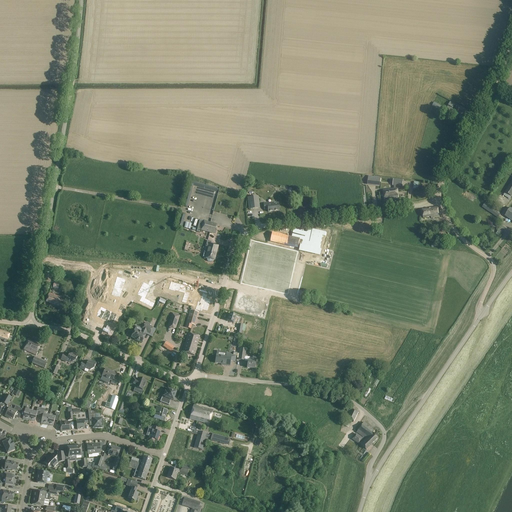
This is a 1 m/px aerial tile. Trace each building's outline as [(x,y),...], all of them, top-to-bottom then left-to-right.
[(455,104),(450,102),(446,109),(434,102),(432,106),(452,117),(453,116),(449,114),(455,104)] [(467,111),(457,106),(455,109),(458,111),(457,112),(464,116),(467,111)] [(369,177),(368,184),(379,185),(380,178),(369,177)] [(394,189),(383,190),(384,201),(391,200),(391,199),(398,198),(397,189),(396,189),(395,186),(402,187),(403,181),(393,180),(393,185),(394,186),(394,189)] [(256,201),(255,197),(248,198),(250,209),(253,209),(253,208),(259,207),(258,200),(256,201)] [(273,205),(273,203),(267,204),(268,205),(266,205),(266,204),(263,204),(264,210),(268,209),(268,212),(279,211),(278,204),(273,205)] [(496,211),(485,203),(482,207),(490,213),(497,218),(500,215),(495,212),(496,211)] [(440,217),(438,207),(422,210),(423,218),(431,217),(431,218),(440,217)] [(203,222),(200,221),(198,229),(215,234),(217,225),(203,221),(203,222)] [(443,232),(443,229),(438,229),(439,234),(438,235),(440,244),(445,243),(444,241),(446,240),(445,232),(443,232)] [(286,244),(298,247),(298,246),(301,246),(301,247),(301,249),(306,250),(306,249),(307,249),(309,239),(303,238),(303,240),(300,239),(288,236),(286,244)] [(206,247),(204,252),(207,253),(205,258),(207,259),(207,260),(207,261),(208,262),(210,262),(211,262),(212,261),(212,260),(214,260),(217,246),(211,244),(209,243),(208,248),(206,247)] [(117,277),(114,287),(123,289),(126,280),(117,277)] [(143,282),(140,289),(148,293),(154,281),(150,281),(148,285),(143,282)] [(171,282),(168,289),(179,292),(181,285),(171,282)] [(181,285),(179,292),(184,294),(181,302),(185,304),(186,304),(189,293),(185,292),(187,287),(181,285)] [(114,287),(111,295),(120,298),(123,289),(114,287)] [(140,289),(137,295),(141,297),(139,301),(149,306),(151,302),(145,299),(148,293),(140,289)] [(60,297),(49,293),(46,302),(65,308),(67,301),(59,298),(60,297)] [(199,303),(209,306),(211,300),(206,299),(207,295),(207,296),(208,295),(202,294),(199,303)] [(197,302),(195,310),(202,312),(202,310),(207,312),(209,306),(199,303),(197,302)] [(100,309),(96,317),(105,321),(108,312),(100,309)] [(190,310),(186,323),(195,326),(199,313),(190,310)] [(108,312),(105,321),(113,324),(117,316),(108,312)] [(180,316),(172,313),(168,326),(169,328),(174,330),(176,329),(180,316)] [(238,321),(235,320),(236,316),(230,314),(228,321),(237,324),(238,321)] [(133,333),(131,337),(135,339),(135,340),(142,343),(144,339),(146,334),(149,335),(153,328),(145,324),(141,331),(135,329),(133,333)] [(10,333),(0,330),(0,339),(7,341),(8,338),(10,333)] [(186,342),(191,343),(197,345),(200,336),(188,333),(186,342)] [(41,346),(28,340),(26,344),(23,349),(37,355),(39,350),(41,346)] [(197,345),(191,343),(186,342),(184,348),(183,352),(194,356),(196,349),(197,345)] [(172,346),(167,343),(162,351),(167,354),(172,346)] [(215,363),(224,364),(225,365),(224,366),(230,366),(231,355),(231,354),(226,354),(226,353),(217,351),(216,356),(215,363)] [(61,360),(66,362),(67,361),(71,362),(72,362),(75,361),(76,360),(78,356),(73,354),(69,356),(68,356),(64,354),(61,360)] [(47,363),(34,357),(32,364),(44,369),(47,363)] [(256,358),(244,357),(244,360),(239,359),(238,360),(248,361),(247,368),(255,369),(256,358)] [(96,364),(91,362),(87,364),(82,362),(79,368),(84,370),(84,371),(87,373),(88,370),(89,370),(90,370),(94,369),(94,368),(96,364)] [(59,368),(54,366),(51,373),(56,375),(59,368)] [(102,376),(100,380),(108,384),(110,380),(112,381),(111,383),(115,385),(116,383),(119,379),(114,377),(116,374),(106,369),(104,373),(102,376)] [(141,380),(139,379),(138,378),(138,379),(137,380),(133,378),(131,385),(135,386),(135,388),(142,390),(144,386),(145,386),(146,382),(141,380)] [(173,400),(174,397),(175,396),(176,394),(176,393),(175,392),(173,391),(168,390),(167,393),(163,391),(161,396),(162,396),(160,402),(169,405),(171,400),(173,400)] [(11,398),(6,395),(1,403),(2,403),(0,405),(0,404),(0,412),(3,406),(4,404),(7,406),(11,398)] [(115,411),(119,399),(113,397),(110,405),(107,404),(106,408),(115,411)] [(384,416),(390,406),(384,402),(378,412),(384,416)] [(157,406),(153,405),(150,404),(148,404),(147,408),(153,409),(153,412),(155,413),(154,419),(164,422),(167,411),(157,408),(157,406)] [(22,409),(16,406),(13,410),(9,408),(5,415),(5,416),(9,419),(10,418),(11,418),(11,417),(14,418),(17,413),(20,415),(22,409)] [(213,411),(193,406),(190,419),(209,425),(213,411)] [(358,412),(349,407),(344,416),(354,421),(358,412)] [(24,414),(23,419),(29,420),(31,411),(31,410),(28,409),(28,410),(25,409),(24,414)] [(41,411),(40,413),(43,414),(42,418),(41,423),(47,425),(49,416),(49,415),(46,414),(46,412),(45,412),(45,410),(41,409),(41,411)] [(95,413),(88,410),(88,414),(89,421),(92,421),(93,428),(103,428),(103,423),(102,420),(100,420),(100,418),(95,418),(95,414),(95,413)] [(31,411),(29,420),(35,422),(36,417),(37,412),(34,411),(34,412),(31,411)] [(49,416),(47,425),(53,426),(54,422),(54,420),(55,416),(52,416),(49,416)] [(88,423),(87,420),(83,420),(84,421),(76,422),(77,430),(85,429),(84,424),(88,423)] [(71,430),(70,422),(60,423),(61,431),(71,430)] [(356,432),(363,437),(365,438),(365,440),(370,436),(372,438),(369,441),(371,443),(371,442),(373,444),(378,438),(373,433),(375,431),(364,422),(356,432)] [(148,436),(146,442),(154,444),(155,440),(157,441),(159,436),(160,436),(161,433),(158,432),(159,429),(152,427),(149,437),(148,436)] [(207,434),(194,430),(193,434),(197,435),(194,448),(202,450),(207,434)] [(230,439),(212,433),(210,439),(228,445),(230,439)] [(349,443),(352,436),(347,434),(344,441),(349,443)] [(372,444),(373,444),(371,442),(371,443),(369,441),(372,438),(370,436),(365,440),(365,438),(363,437),(363,438),(356,434),(352,440),(359,444),(359,443),(361,444),(366,450),(373,444),(372,444)] [(10,440),(3,443),(7,454),(10,452),(15,450),(13,447),(14,447),(12,442),(11,443),(10,440)] [(92,444),(87,445),(87,450),(88,454),(88,455),(89,458),(99,457),(99,453),(100,453),(100,449),(99,445),(92,445),(92,444)] [(75,461),(82,460),(81,458),(81,457),(82,456),(81,445),(74,446),(75,457),(75,461)] [(68,458),(75,457),(74,446),(67,447),(68,458)] [(117,449),(110,447),(108,454),(117,457),(120,449),(117,448),(117,449)] [(65,462),(64,452),(57,453),(58,457),(57,458),(53,454),(49,457),(50,458),(48,460),(48,459),(44,463),(48,466),(48,467),(49,466),(53,467),(54,468),(59,463),(59,462),(65,462)] [(140,468),(148,471),(152,460),(143,457),(142,462),(138,460),(137,462),(141,464),(140,468)] [(121,459),(116,458),(112,467),(113,467),(117,469),(121,459)] [(145,481),(148,471),(140,468),(141,464),(137,462),(131,460),(129,467),(139,471),(136,478),(140,479),(145,481)] [(12,462),(6,461),(5,466),(3,465),(2,466),(1,469),(3,471),(4,471),(5,470),(7,470),(12,471),(12,470),(17,471),(17,469),(18,469),(18,466),(18,464),(11,463),(12,462)] [(189,467),(183,464),(182,467),(180,466),(179,471),(187,474),(189,469),(188,469),(189,467)] [(178,470),(171,467),(167,478),(175,480),(178,470)] [(48,473),(38,471),(37,477),(38,477),(37,483),(42,484),(46,484),(48,473)] [(12,474),(4,473),(3,478),(2,478),(1,479),(0,480),(0,481),(0,482),(1,483),(3,484),(4,483),(5,484),(15,486),(16,480),(14,480),(14,478),(11,477),(12,474)] [(128,480),(126,486),(129,487),(132,488),(128,499),(131,500),(136,502),(138,494),(135,493),(138,486),(133,485),(130,484),(131,481),(128,480)] [(8,491),(3,491),(2,500),(6,501),(6,500),(12,501),(14,493),(7,492),(8,491)] [(44,500),(49,500),(52,499),(50,497),(50,495),(47,494),(45,494),(46,493),(35,491),(33,498),(37,498),(42,499),(44,500)] [(49,500),(44,500),(42,499),(37,498),(33,498),(32,505),(43,507),(43,506),(46,506),(48,506),(49,501),(49,500)] [(200,503),(184,498),(182,505),(192,509),(191,511),(197,511),(198,508),(200,503)] [(84,501),(79,511),(86,511),(89,503),(84,501)]
